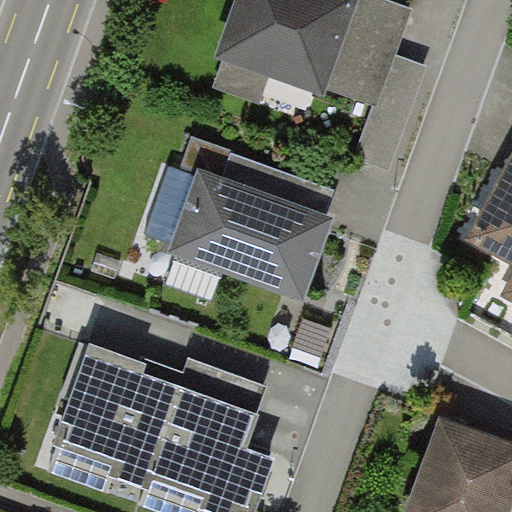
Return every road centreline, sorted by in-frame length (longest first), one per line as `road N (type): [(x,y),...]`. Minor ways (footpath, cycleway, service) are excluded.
road 1 (residential): [(496,0),(385,308)]
road 2 (residential): [(385,308),(313,511)]
road 3 (tertiary): [(0,147),(52,0)]
road 4 (residential): [(385,308),(511,376)]
